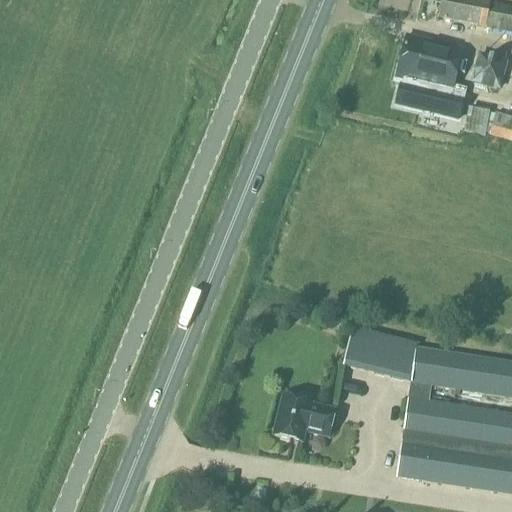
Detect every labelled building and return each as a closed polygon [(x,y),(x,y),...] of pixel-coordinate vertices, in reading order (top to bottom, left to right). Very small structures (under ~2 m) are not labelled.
[(511,9),(489,5),(489,4),(468,0),(428,0),(428,3),(439,6),(437,19),(485,28),(485,29),(511,33),(511,9)] [(403,80),(399,94),(444,105),(447,91),(451,92),(461,52),(406,39),(396,79),(403,80)] [(506,63),(479,57),(472,84),(499,91),(506,63)] [(458,108),(453,131),(485,138),(489,114),(458,108)] [(511,120),(508,119),(503,140),(511,142),(511,120)] [(396,479),(511,496),(511,364),(416,350),(416,345),(415,345),(352,330),(341,374),(409,390),(407,401),(396,479)] [(274,438),(301,444),(304,433),(328,440),(335,412),(310,406),(284,399),(274,438)]
